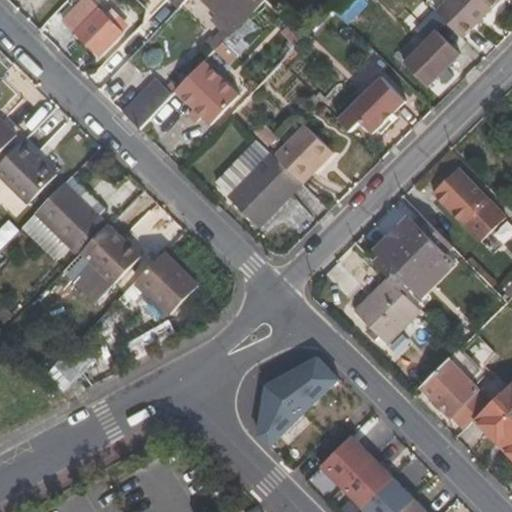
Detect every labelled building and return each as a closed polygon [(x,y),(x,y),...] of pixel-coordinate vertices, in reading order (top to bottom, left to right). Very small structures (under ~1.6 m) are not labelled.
[(124,33),(90,0),(85,0),(65,22),(100,56),(124,33)] [(239,0),(202,0),(234,31),(252,12),(239,0)] [(239,0),(252,12),(264,0),(239,0)] [(448,0),(436,13),(462,38),(499,0),(448,0)] [(459,53),(436,32),(404,64),(427,86),(459,53)] [(197,83),(190,76),(176,92),(193,107),(189,111),(196,118),(200,114),(212,126),(241,96),(212,69),(197,83)] [(407,101),(384,77),(349,111),(373,134),(407,101)] [(164,83),(129,118),(139,129),(174,93),(164,83)] [(0,154),(17,135),(0,118),(0,154)] [(278,137),(263,123),(254,133),(268,146),(278,137)] [(328,147),(305,125),(273,156),(302,184),(317,169),(312,164),(328,147)] [(228,196),(259,227),(302,184),(273,156),(270,153),(256,139),(216,181),(230,194),(228,196)] [(0,177),(28,205),(57,174),(23,140),(0,164),(0,177)] [(317,169),(333,153),(328,147),(312,164),(317,169)] [(505,217),(458,168),(433,193),(479,241),(505,217)] [(65,183),(35,214),(71,248),(101,218),(65,183)] [(447,255),(452,248),(421,216),(414,221),(447,255)] [(71,248),(79,255),(80,254),(109,225),(101,218),(71,248)] [(447,255),(414,221),(381,255),(413,288),(447,255)] [(113,286),(142,257),(109,225),(80,254),(113,286)] [(172,316),(200,285),(167,252),(137,282),(172,316)] [(381,255),(374,263),(389,277),(406,295),(413,288),(381,255)] [(424,298),(457,265),(447,255),(413,288),(424,298)] [(422,311),(406,295),(389,277),(355,311),(388,344),(422,311)] [(511,279),(502,289),(510,298),(511,296),(511,279)] [(490,404),(493,400),(469,378),(477,368),(460,351),(422,388),(463,430),(475,419),(490,404)] [(267,385),(259,435),(270,447),(305,413),(340,380),(318,357),(267,385)] [(74,378),(62,391),(69,399),(82,385),(74,378)] [(511,381),(493,400),(490,404),(475,419),(489,434),(496,427),(508,440),(502,446),(511,457),(511,381)] [(489,434),(502,446),(508,440),(496,427),(489,434)] [(321,466),(342,488),(373,457),(357,440),(352,435),(340,448),(323,464),(321,466)] [(342,488),(362,508),(394,477),(389,472),(373,457),(342,488)] [(362,508),(365,511),(401,511),(415,499),(404,488),(394,477),(362,508)] [(401,511),(428,511),(420,503),(415,499),(401,511)]
